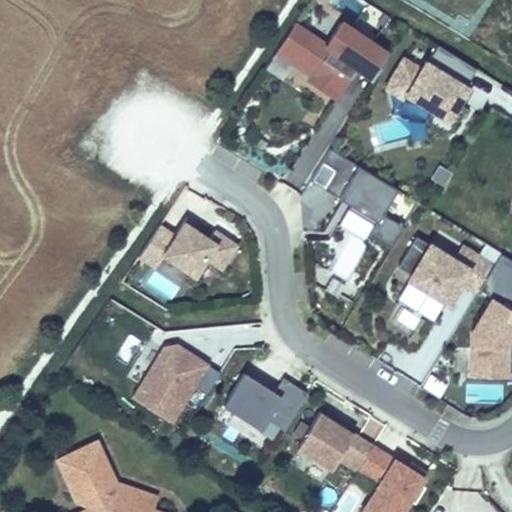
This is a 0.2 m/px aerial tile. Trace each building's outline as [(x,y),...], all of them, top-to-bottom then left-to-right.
[(369,79),(384,54),(336,25),(323,47),(292,29),(272,57),(308,78),(305,84),(331,99),(350,67),(369,79)] [(457,102),(466,86),(463,84),(474,68),(435,45),(424,62),(422,61),(418,68),(400,58),(382,88),(401,99),(404,95),(430,110),(424,120),(447,133),(463,106),(457,102)] [(405,116),(380,125),(387,144),(412,135),(405,116)] [(394,188),(327,148),(319,162),(333,170),(322,189),(347,204),(374,221),(371,225),(366,234),(390,248),(402,227),(379,213),(394,188)] [(322,189),(333,170),(319,162),(308,180),(322,189)] [(443,184),(450,172),(439,165),(432,177),(443,184)] [(374,221),(347,204),(345,209),(371,225),(374,221)] [(235,247),(212,232),(207,240),(182,224),(173,237),(157,227),(137,258),(153,269),(161,256),(192,277),(204,260),(219,270),(235,247)] [(346,257),(356,236),(341,230),(332,250),(346,257)] [(477,290),(492,264),(462,245),(453,259),(429,244),(411,274),(424,282),(421,287),(448,302),(461,280),(477,290)] [(510,375),(510,341),(511,338),(511,308),(492,296),(471,330),(471,346),(471,371),(471,374),(510,375)] [(415,336),(424,318),(397,303),(387,321),(415,336)] [(471,371),(471,346),(455,346),(455,371),(471,371)] [(171,424),(206,366),(175,347),(162,350),(132,400),(171,424)] [(285,430),(308,394),(283,378),(274,393),(244,374),(224,406),(261,429),(267,420),(285,430)] [(333,470),(356,434),(321,413),(299,449),(333,470)] [(89,507),(76,511),(167,511),(154,507),(156,494),(115,481),(95,439),(51,457),(65,488),(81,493),(91,488),(94,494),(89,507)] [(421,482),(428,470),(412,460),(408,466),(374,445),(360,468),(381,481),(362,511),(402,511),(411,498),(417,502),(427,486),(421,482)] [(71,500),(89,507),(94,494),(91,488),(81,493),(65,488),(71,500)] [(178,511),(182,502),(156,494),(154,507),(167,511),(178,511)]
